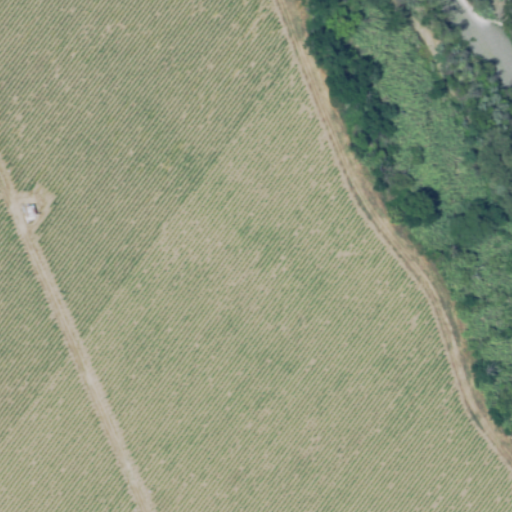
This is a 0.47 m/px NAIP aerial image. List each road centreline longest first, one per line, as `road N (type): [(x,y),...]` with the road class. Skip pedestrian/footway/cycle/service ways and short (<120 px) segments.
road 1 (track): [(294,0),(368,202),(439,286),(472,391),(511,454)]
road 2 (track): [(138,511),(0,204)]
